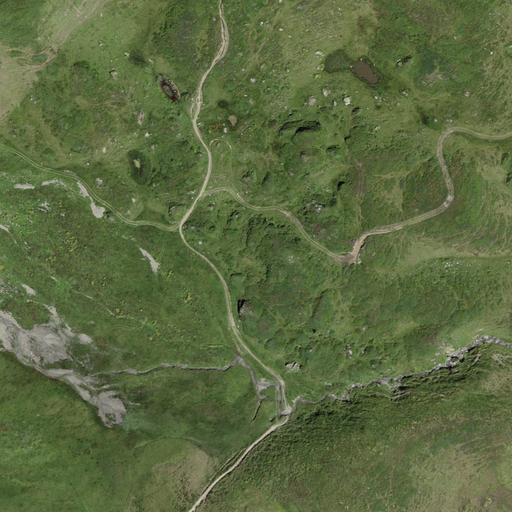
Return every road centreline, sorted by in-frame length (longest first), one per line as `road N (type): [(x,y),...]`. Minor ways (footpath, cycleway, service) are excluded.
road 1 (track): [(343,149),(359,178),(359,236),(445,205),(437,150),(448,134),(511,134)]
road 2 (track): [(359,236),(351,258),(340,259),(314,245),(286,212),(250,207),(229,184),(207,177)]
